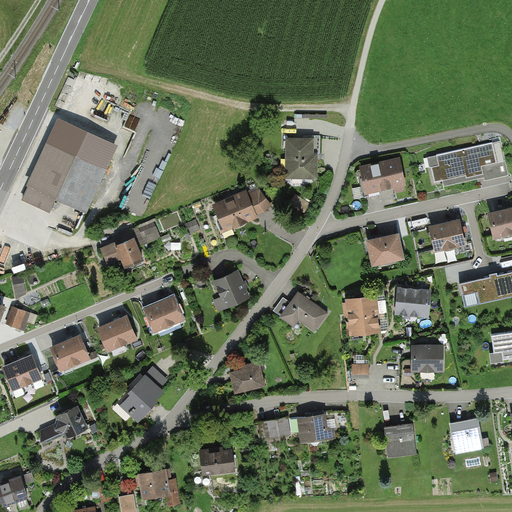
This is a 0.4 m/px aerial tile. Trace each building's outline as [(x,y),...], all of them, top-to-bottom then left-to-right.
[(113,150),(58,124),(24,197),(51,209),(57,196),(86,209),(113,150)] [(323,140),(291,139),(289,179),(322,180),(323,140)] [(437,156),(439,164),(431,166),(435,182),(466,175),(467,177),(484,173),(482,166),(497,163),(500,177),(510,175),(503,144),(493,146),(492,143),(437,156)] [(363,167),(365,175),(360,176),(363,191),(403,182),(398,159),(363,167)] [(224,202),(226,207),(218,210),(222,220),(218,222),(222,233),(256,218),(255,215),(261,212),(271,205),(260,191),(247,196),(246,193),(224,202)] [(309,203),(296,196),(292,204),(305,211),(309,203)] [(511,208),(491,214),(496,236),(511,231),(511,208)] [(459,221),(431,227),(436,249),(464,243),(459,221)] [(157,232),(154,222),(140,228),(143,237),(157,232)] [(143,259),(130,230),(120,234),(123,242),(118,244),(117,242),(102,248),(108,264),(123,258),(126,266),(143,259)] [(431,230),(419,232),(421,251),(434,250),(431,230)] [(397,234),(370,240),(375,262),(402,256),(397,234)] [(248,296),(237,271),(215,281),(227,306),(248,296)] [(511,296),(511,271),(460,283),(463,296),(477,292),(480,303),(511,296)] [(16,295),(27,294),(25,275),(15,276),(16,295)] [(430,291),(400,288),(397,311),(427,314),(430,291)] [(331,313),(299,289),(288,305),(282,301),(276,310),(297,326),(302,319),(318,331),(331,313)] [(174,298),(147,309),(155,330),(182,319),(174,298)] [(375,298),(349,301),(353,330),(378,328),(375,298)] [(31,313),(14,307),(8,323),(25,330),(31,313)] [(126,316),(99,328),(108,348),(135,338),(126,316)] [(511,331),(492,334),(494,352),(502,350),(504,358),(511,357),(511,331)] [(80,336),(53,347),(61,368),(88,357),(80,336)] [(442,345),(414,345),(413,368),(442,369),(442,345)] [(32,356),(5,367),(13,388),(40,377),(32,356)] [(248,365),(248,369),(231,373),(236,391),(264,384),(259,362),(248,365)] [(368,365),(355,365),(355,378),(368,378),(368,365)] [(135,389),(124,401),(133,409),(130,412),(139,420),(158,400),(156,399),(163,391),(145,374),(133,387),(135,389)] [(46,442),(89,427),(81,406),(59,414),(61,421),(41,428),(46,442)] [(325,414),(291,419),(293,432),(301,431),(303,441),(335,437),(335,432),(352,430),(350,414),(325,414)] [(283,418),(260,422),(264,444),(284,440),(283,434),(286,434),(283,418)] [(478,418),(451,423),(454,437),(458,436),(461,452),(489,446),(488,437),(482,438),(478,418)] [(413,423),(385,427),(387,441),(391,440),(393,456),(417,453),(413,423)] [(216,449),(202,451),(204,472),(234,469),(231,450),(216,452),(216,449)] [(169,468),(141,473),(145,496),(167,492),(170,504),(179,503),(175,479),(171,480),(169,468)] [(21,476),(0,482),(0,491),(6,511),(12,511),(22,509),(19,499),(28,496),(21,476)] [(108,486),(101,487),(103,501),(110,500),(108,486)] [(136,511),(133,494),(119,496),(122,511),(136,511)]
